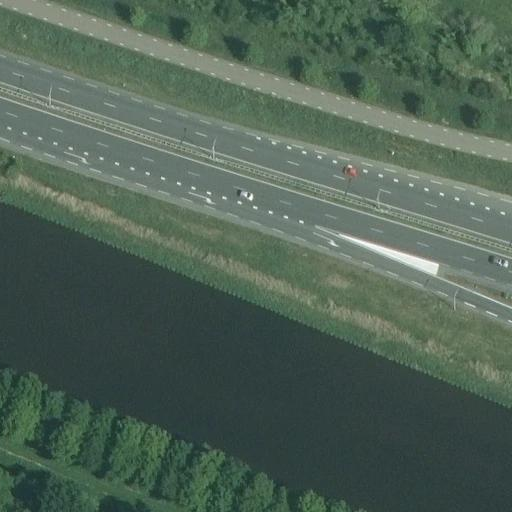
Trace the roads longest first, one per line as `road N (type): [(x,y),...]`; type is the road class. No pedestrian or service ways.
road 1 (trunk): [(511,230),(0,68)]
road 2 (unclassified): [(10,0),(325,104),(511,153)]
road 3 (trunk): [(231,187),(511,318)]
road 4 (trunk): [(231,187),(511,277)]
road 5 (trunk): [(0,111),(231,187)]
